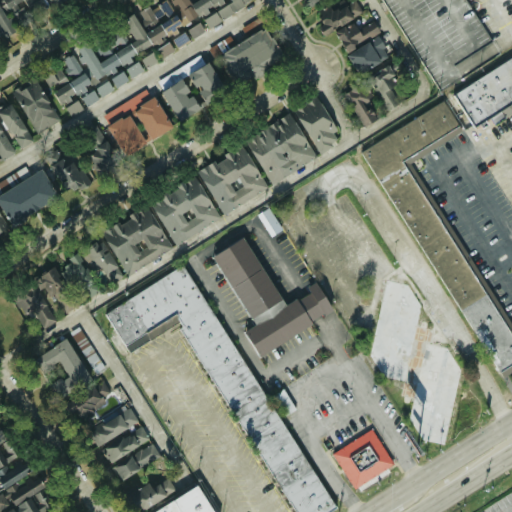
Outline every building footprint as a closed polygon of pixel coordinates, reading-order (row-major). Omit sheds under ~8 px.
[(16,31),(0,0),(0,35),(2,35),(4,37),(16,31)] [(2,0),(4,6),(9,11),(21,0),(25,0),(28,4),(34,2),(35,0),(49,0),(52,3),(55,0),(2,0)] [(123,18),(133,41),(129,42),(125,32),(98,44),(105,59),(98,62),(89,41),(77,46),(92,80),(109,72),(110,76),(118,73),(115,66),(123,62),(124,66),(133,63),(130,55),(179,32),(176,26),(180,24),(169,0),(166,0),(151,7),(151,6),(123,18)] [(252,1),(251,0),(193,0),(190,2),(189,0),(170,0),(184,24),(211,9),(213,12),(204,18),(209,26),(252,1)] [(318,26),(324,35),(363,11),(356,0),(351,0),(334,11),(331,6),(318,13),(324,23),(318,26)] [(380,30),(374,20),(359,29),(353,20),(335,32),(347,51),(380,30)] [(188,29),(193,37),(205,30),(200,21),(188,29)] [(270,58),(272,62),(282,57),(267,28),(221,51),(234,76),(270,58)] [(190,41),(186,31),(173,37),(177,47),(190,41)] [(390,57),(380,36),(346,51),(356,73),(390,57)] [(175,50),(169,40),(158,47),(163,57),(175,50)] [(147,67),(159,60),(153,51),(141,58),(147,67)] [(43,76),(67,118),(81,110),(74,98),(93,87),(99,97),(129,80),(123,70),(100,84),(98,80),(92,84),(73,52),(63,58),(68,67),(66,68),(72,78),(69,80),(60,66),(43,76)] [(449,92),(511,52),(511,98),(469,125),(449,92)] [(144,69),(138,60),(126,68),(132,77),(144,69)] [(226,91),(208,61),(192,71),(188,64),(170,74),(174,81),(158,91),(177,121),(197,109),(188,92),(194,89),(203,105),(226,91)] [(400,105),(390,67),(369,73),(379,111),(400,105)] [(57,120),(33,79),(10,92),(34,134),(57,120)] [(342,95),(361,128),(375,119),(366,104),(376,98),(366,81),(342,95)] [(99,115),(121,157),(146,143),(145,142),(169,129),(148,89),(99,115)] [(79,95),(83,106),(98,100),(94,90),(79,95)] [(315,154),(339,141),(315,96),(292,109),(315,154)] [(442,96),(461,127),(402,163),(511,341),(511,361),(495,372),(357,149),(442,96)] [(29,143),(10,102),(0,106),(0,117),(15,150),(29,143)] [(314,158),(288,113),(243,139),(268,184),(314,158)] [(113,160),(96,126),(82,133),(87,143),(78,147),(89,171),(113,160)] [(0,161),(13,153),(0,131),(0,161)] [(43,159),(63,190),(68,187),(73,194),(90,182),(65,144),(43,159)] [(265,189),(240,145),(221,156),(222,157),(196,172),(219,215),(265,189)] [(56,199),(40,170),(0,193),(0,214),(7,227),(56,199)] [(173,245),(218,219),(193,176),(147,203),(173,245)] [(170,249),(145,207),(100,234),(124,276),(170,249)] [(255,215),(268,237),(280,230),(267,208),(255,215)] [(240,237),(283,306),(294,299),(295,301),(308,294),(321,314),(308,322),(309,324),(257,357),(242,332),(253,325),(209,257),(240,237)] [(80,250),(102,287),(121,276),(99,239),(80,250)] [(86,300),(100,291),(74,252),(64,259),(68,264),(58,271),(72,291),(77,288),(86,300)] [(103,313),(178,265),(333,506),(323,511),(292,511),(172,324),(128,352),(103,313)] [(53,266),(29,277),(36,291),(42,288),(47,297),(63,289),(53,266)] [(374,277),(398,282),(413,303),(406,337),(440,345),(454,372),(440,443),(415,438),(404,417),(409,380),(376,375),(359,356),(374,277)] [(93,352),(77,327),(68,333),(70,337),(65,341),(89,378),(94,374),(84,358),(93,352)] [(32,358),(41,374),(58,363),(65,375),(48,385),(57,400),(88,381),(64,340),(32,358)] [(64,405),(83,433),(88,429),(100,446),(128,426),(118,410),(101,422),(94,412),(105,404),(101,399),(109,393),(100,380),(64,405)] [(109,463),(147,439),(139,426),(100,450),(109,463)] [(330,455),(370,429),(391,464),(351,489),(330,455)] [(0,486),(28,477),(25,469),(18,461),(5,471),(3,466),(12,458),(11,455),(0,442),(1,441),(0,437),(0,486)] [(111,467),(119,481),(158,457),(150,443),(111,467)] [(138,511),(173,491),(162,474),(123,497),(132,511),(138,511)] [(0,495),(0,511),(42,487),(34,475),(0,495)] [(146,511),(185,487),(200,511),(146,511)] [(3,511),(43,511),(47,510),(37,493),(3,511)]
